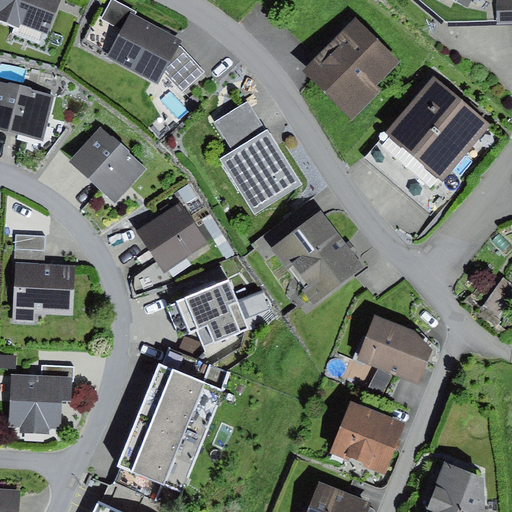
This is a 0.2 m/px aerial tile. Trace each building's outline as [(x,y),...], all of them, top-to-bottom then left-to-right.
[(0,0),(0,21),(19,28),(21,24),(47,33),(59,0),(0,0)] [(182,41),(135,16),(137,13),(114,0),(111,0),(102,19),(123,30),(108,58),(158,85),(164,74),(179,47),(182,41)] [(452,0),(467,8),(472,0),(452,0)] [(511,0),(496,0),(498,24),(511,23),(511,0)] [(355,18),(302,71),(352,121),(381,91),(376,86),(400,62),(355,18)] [(206,73),(179,47),(164,74),(182,93),(206,73)] [(414,156),(463,100),(435,76),(387,133),(414,156)] [(7,84),(0,82),(0,130),(41,141),(54,97),(33,90),(31,87),(10,82),(7,84)] [(443,181),(491,125),(463,100),(414,156),(443,181)] [(234,152),(268,131),(248,101),(214,123),(234,152)] [(112,136),(102,127),(70,162),(116,203),(147,168),(130,153),(130,150),(113,136),(112,136)] [(303,186),(268,131),(234,152),(220,161),(255,216),(303,186)] [(189,184),(178,192),(186,205),(198,197),(189,184)] [(182,204),(138,234),(165,273),(209,244),(182,204)] [(322,212),(272,249),(315,306),(365,268),(322,212)] [(212,216),(202,222),(211,237),(215,234),(222,244),(218,247),(226,260),(236,254),(212,216)] [(46,237),(17,236),(16,250),(46,251),(46,237)] [(46,251),(16,250),(16,263),(45,264),(46,251)] [(45,264),(16,263),(13,324),(36,325),(37,314),(74,316),(76,266),(45,264)] [(228,281),(166,307),(179,337),(196,330),(203,348),(248,329),(228,281)] [(511,327),(511,284),(507,281),(484,315),(509,332),(511,327)] [(416,332),(374,316),(359,360),(379,369),(394,375),(420,386),(434,350),(416,332)] [(17,357),(0,355),(0,367),(17,368),(17,357)] [(161,364),(140,414),(205,440),(225,390),(161,364)] [(42,376),(13,375),(10,427),(20,427),(20,434),(49,435),(49,429),(62,429),(64,403),(73,404),(74,367),(42,366),(42,376)] [(394,375),(379,369),(367,392),(381,399),(394,375)] [(406,425),(351,403),(330,454),(384,476),(406,425)] [(140,414),(120,465),(184,491),(205,440),(140,414)] [(434,464),(417,511),(477,511),(471,477),(434,464)] [(369,511),(373,505),(318,483),(306,511),(369,511)] [(19,511),(20,492),(0,490),(0,511),(19,511)] [(119,511),(99,503),(95,511),(119,511)]
